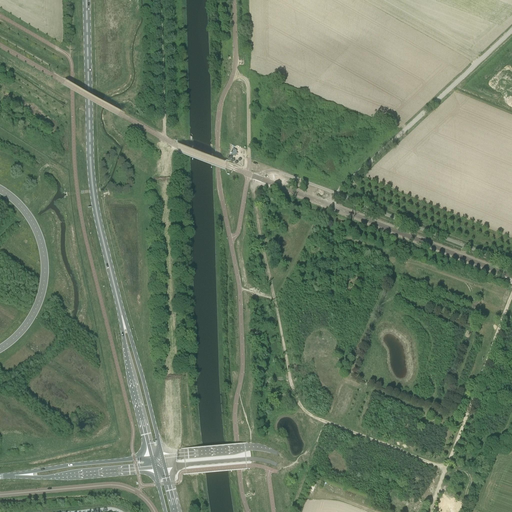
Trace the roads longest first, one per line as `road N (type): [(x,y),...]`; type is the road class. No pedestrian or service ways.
road 1 (track): [(248,174),(291,387),(305,411),(324,422),(445,468),(511,291)]
road 2 (secondary): [(121,318),(91,179),(86,0)]
road 3 (unclassified): [(511,277),(254,176)]
road 4 (track): [(256,217),(298,218),(509,298)]
road 5 (track): [(328,205),(511,30)]
road 6 (unclassified): [(0,495),(116,485),(154,511)]
road 7 (secondary): [(162,457),(121,318)]
road 8 (secondary): [(121,318),(151,458)]
road 9 (tertiary): [(24,475),(153,468)]
road 10 (tertiary): [(151,458),(24,475)]
